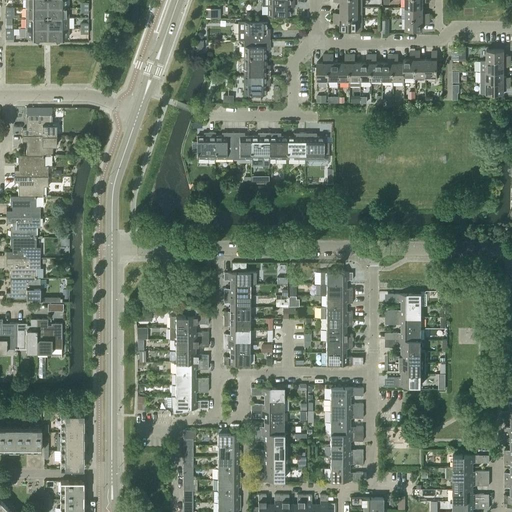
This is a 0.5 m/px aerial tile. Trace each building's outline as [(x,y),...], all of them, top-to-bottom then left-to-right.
[(293,0),(267,0),(268,15),(290,15),(290,4),(294,4),(293,0)] [(69,6),(47,6),(47,7),(47,17),(69,17),(69,6)] [(333,17),(362,17),(362,6),(341,6),(341,12),(334,12),(333,17)] [(47,7),(25,7),(25,17),(47,17),(47,7)] [(405,7),(405,17),(429,17),(430,12),(422,12),(422,7),(405,7)] [(220,17),(220,8),(205,8),(205,17),(220,17)] [(47,17),(25,17),(25,28),(47,28),(47,17)] [(69,17),(47,17),(47,28),(69,28),(69,17)] [(362,17),(333,17),(333,22),(340,22),(340,28),(355,29),(355,32),(362,32),(362,17)] [(429,17),(405,17),(405,29),(423,29),(423,23),(429,23),(429,17)] [(244,39),(270,39),(270,32),(266,32),(266,21),(244,21),(244,39)] [(47,28),(25,28),(25,36),(38,41),(39,39),(44,39),(47,39),(47,28)] [(69,28),(47,28),(47,39),(50,39),(55,39),(56,41),(69,36),(69,28)] [(244,39),(244,57),(266,57),(266,46),(270,46),(270,39),(244,39)] [(457,47),(453,47),(453,59),(453,60),(461,60),(462,60),(463,60),(464,59),(465,59),(465,58),(465,53),(457,53),(457,47)] [(486,60),(510,60),(510,54),(504,54),(504,49),(486,48),(486,60)] [(404,58),(404,81),(404,77),(415,77),(415,50),(410,50),(410,58),(404,58)] [(415,77),(426,77),(426,58),(420,58),(420,50),(415,50),(415,77)] [(426,58),(426,77),(437,77),(437,50),(431,50),(431,58),(426,58)] [(317,80),(328,80),(328,53),(323,53),(323,61),(317,61),(317,80)] [(328,80),(339,81),(339,61),(333,61),(333,53),(328,53),(328,80)] [(339,81),(350,81),(350,53),(345,53),(345,61),(339,61),(339,81)] [(350,53),(350,81),(350,85),(360,85),(360,81),(361,62),(355,62),(355,53),(350,53)] [(360,81),(371,81),(371,53),(366,53),(366,62),(361,62),(360,81)] [(371,81),(382,81),(382,61),(377,61),(377,53),(371,53),(371,81)] [(382,81),(393,81),(393,53),(388,53),(388,61),(382,61),(382,81)] [(393,81),(404,81),(404,58),(403,58),(403,62),(398,62),(398,53),(393,53),(393,81)] [(244,57),(244,76),(270,75),(270,68),(266,68),(266,57),(244,57)] [(480,70),(503,71),(504,65),(510,65),(510,60),(486,60),(480,60),(480,70)] [(480,70),(480,82),(510,81),(510,76),(503,76),(503,71),(480,70)] [(270,75),(244,76),(244,93),(266,93),(266,82),(270,82),(270,75)] [(510,81),(480,82),(480,92),(503,93),(503,87),(510,87),(510,81)] [(393,97),(382,97),(382,102),(382,103),(382,107),(393,107),(393,104),(393,97)] [(22,134),(56,134),(56,124),(52,124),(52,114),(26,114),(26,120),(28,120),(28,128),(22,128),(22,134)] [(196,158),(214,158),(215,135),(215,131),(208,131),(208,135),(196,135),(196,158)] [(214,158),(233,158),(233,131),(226,131),(226,135),(215,135),(214,158)] [(233,158),(251,158),(251,135),(240,135),(240,131),(233,131),(233,158)] [(286,157),(305,157),(305,131),(298,131),(298,135),(287,135),(286,157)] [(305,131),(305,157),(328,157),(328,142),(323,142),(323,136),(312,136),(312,131),(305,131)] [(251,158),(269,158),(269,132),(262,132),(262,135),(251,135),(251,158)] [(269,158),(286,157),(287,135),(276,135),(276,132),(269,132),(269,158)] [(56,134),(22,134),(22,141),(28,141),(28,148),(26,148),(26,154),(44,154),(52,154),(52,143),(56,143),(56,134)] [(14,175),(48,175),(48,164),(44,164),(44,154),(26,154),(18,154),(18,162),(20,162),(20,169),(14,169),(14,175)] [(48,175),(14,175),(14,181),(20,181),(20,189),(18,189),(18,195),(36,196),(44,195),(44,186),(48,186),(48,175)] [(6,216),(40,216),(40,204),(37,204),(36,196),(18,195),(9,195),(10,203),(11,203),(11,209),(6,210),(6,216)] [(40,216),(6,216),(6,222),(12,222),(12,229),(10,229),(10,237),(36,237),(36,227),(40,227),(40,216)] [(6,257),(40,257),(40,247),(36,247),(36,237),(10,237),(10,243),(12,243),(12,250),(6,250),(6,257)] [(40,257),(6,257),(6,263),(10,263),(10,278),(36,278),(36,267),(40,267),(40,257)] [(250,283),(256,283),(256,271),(224,271),(224,279),(232,279),(232,283),(250,283)] [(326,271),(326,283),(344,283),(344,279),(352,279),(352,271),(326,271)] [(40,288),(40,278),(36,278),(10,278),(10,284),(12,284),(12,291),(6,291),(6,298),(40,298),(40,288)] [(250,283),(232,283),(232,287),(224,287),(224,294),(250,294),(250,283)] [(326,294),(326,295),(352,295),(352,287),(344,287),(344,283),(326,283),(320,283),(320,294),(326,294)] [(403,304),(421,304),(421,293),(395,292),(395,300),(403,300),(403,304)] [(250,306),(250,294),(224,294),(224,302),(231,302),(231,306),(250,306)] [(326,295),(326,306),(344,306),(344,302),(352,302),(352,295),(326,295)] [(421,316),(421,304),(403,304),(403,308),(395,308),(395,316),(421,316)] [(250,317),(250,306),(231,306),(231,310),(224,310),(224,317),(250,317)] [(326,317),(352,317),(352,310),(344,310),(344,306),(326,306),(320,306),(320,317),(326,317)] [(136,320),(151,320),(151,312),(136,312),(136,320)] [(169,327),(175,327),(194,327),(194,323),(208,323),(208,315),(207,315),(194,315),(169,315),(169,327)] [(421,328),(421,316),(395,316),(395,323),(403,323),(403,327),(421,328)] [(0,317),(0,351),(7,352),(7,347),(16,347),(16,321),(10,321),(10,324),(2,324),(2,318),(0,317)] [(250,328),(250,317),(224,317),(224,325),(231,325),(231,328),(250,328)] [(326,317),(326,329),(344,329),(344,325),(352,325),(352,317),(326,317)] [(37,351),(36,318),(30,318),(30,324),(24,324),(24,321),(16,321),(16,347),(26,347),(26,351),(37,351)] [(36,318),(37,351),(47,351),(47,347),(62,347),(62,321),(54,321),(54,323),(47,323),(47,318),(36,318)] [(175,327),(169,327),(169,338),(175,338),(208,338),(208,331),(194,331),(194,327),(175,327)] [(421,339),(421,328),(403,327),(403,331),(395,331),(395,339),(421,339)] [(249,340),(250,328),(231,328),(231,333),(223,333),(223,340),(249,340)] [(326,329),(326,340),(352,340),(352,333),(344,333),(344,329),(326,329)] [(208,345),(208,338),(175,338),(175,350),(194,349),(194,345),(208,345)] [(421,349),(421,339),(395,339),(395,346),(403,346),(403,350),(425,350),(425,349),(421,349)] [(249,351),(249,340),(223,340),(223,347),(231,347),(231,351),(249,351)] [(352,340),(326,340),(326,351),(344,351),(344,347),(352,347),(352,340)] [(271,343),(261,343),(261,351),(271,351),(271,343)] [(194,353),(194,349),(175,350),(175,361),(208,361),(208,353),(194,353)] [(425,362),(425,350),(403,350),(403,354),(395,354),(395,361),(425,362)] [(249,364),(249,351),(231,351),(231,355),(223,355),(223,363),(249,364)] [(344,351),(326,351),(320,351),(320,363),(321,363),(325,363),(352,363),(352,355),(344,355),(344,351)] [(208,368),(208,361),(175,361),(175,372),(194,372),(194,368),(208,368)] [(425,362),(395,361),(395,369),(403,369),(403,373),(421,373),(425,373),(425,362)] [(194,376),(194,372),(175,372),(175,384),(208,384),(208,376),(194,376)] [(421,385),(421,373),(403,373),(403,377),(388,377),(388,385),(421,385)] [(175,384),(175,395),(194,395),(194,391),(208,391),(208,384),(175,384)] [(265,395),(265,398),(284,399),(284,386),(251,386),(251,395),(265,395)] [(330,387),(330,398),(348,398),(348,394),(363,394),(363,387),(330,387)] [(194,399),(194,395),(175,395),(170,395),(170,397),(173,412),(188,411),(188,407),(208,407),(208,399),(194,399)] [(284,410),(284,399),(265,398),(265,402),(251,402),(251,410),(284,410)] [(348,398),(330,398),(330,410),(363,410),(363,402),(348,402),(348,398)] [(284,421),(284,410),(251,410),(251,417),(266,417),(266,421),(284,421)] [(330,421),(348,421),(348,417),(363,417),(363,410),(330,410),(330,421)] [(60,413),(60,431),(83,431),(83,427),(83,418),(83,413),(60,413)] [(255,425),(255,433),(284,432),(284,421),(266,421),(266,425),(255,425)] [(348,421),(330,421),(330,432),(363,433),(363,425),(348,425),(348,421)] [(18,450),(22,450),(22,427),(4,427),(4,450),(8,450),(8,451),(18,451),(18,450)] [(22,427),(22,450),(26,450),(26,451),(36,451),(36,450),(41,450),(41,427),(22,427)] [(60,431),(60,449),(83,449),(83,445),(83,436),(83,431),(60,431)] [(217,432),(217,444),(236,445),(236,441),(240,441),(240,432),(217,432)] [(266,440),(266,444),(284,444),(284,432),(255,433),(255,440),(266,440)] [(363,433),(330,432),(330,444),(348,444),(348,440),(363,440),(363,433)] [(183,437),(183,451),(193,452),(193,437),(192,437),(183,437)] [(217,444),(217,456),(240,456),(240,448),(236,448),(236,445),(217,444)] [(284,455),(284,444),(266,444),(266,448),(255,448),(255,455),(284,455)] [(348,444),(330,444),(330,455),(363,455),(363,448),(348,448),(348,444)] [(83,449),(60,449),(60,468),(83,468),(83,463),(83,454),(83,449)] [(452,466),(471,466),(471,462),(489,462),(489,454),(452,454),(452,466)] [(266,463),(266,467),(284,467),(284,455),(255,455),(255,463),(266,463)] [(363,455),(330,455),(330,467),(349,467),(349,463),(363,463),(363,455)] [(217,456),(217,467),(236,467),(236,463),(240,463),(240,456),(217,456)] [(471,466),(452,466),(446,466),(446,478),(452,478),(489,478),(489,470),(471,470),(471,466)] [(217,467),(217,478),(240,479),(240,471),(236,471),(236,467),(217,467)] [(284,467),(266,467),(266,471),(255,471),(255,479),(284,479),(284,467)] [(349,471),(349,467),(330,467),(330,469),(324,469),(324,477),(326,479),(330,479),(363,479),(363,471),(349,471)] [(217,478),(217,490),(236,490),(236,486),(240,486),(240,479),(217,478)] [(452,489),(471,489),(471,485),(489,485),(489,478),(452,478),(452,489)] [(60,480),(60,499),(83,499),(83,494),(83,485),(83,480),(60,480)] [(471,489),(452,489),(452,500),(489,500),(489,493),(471,493),(471,489)] [(217,490),(217,501),(240,501),(240,494),(236,494),(236,490),(217,490)] [(257,511),(269,511),(270,504),(266,504),(266,493),(258,493),(257,511)] [(274,504),(270,504),(269,511),(281,511),(281,493),(274,493),(274,504)] [(288,494),(281,493),(281,511),(292,511),(292,504),(288,504),(288,494)] [(292,511),(303,511),(304,494),(297,494),(297,504),(292,504),(292,511)] [(303,511),(315,511),(315,504),(311,504),(311,494),(304,494),(303,511)] [(319,504),(315,504),(315,511),(334,511),(334,502),(327,502),(327,494),(326,494),(319,494),(319,504)] [(365,504),(365,509),(383,509),(383,497),(350,497),(350,504),(365,504)] [(60,499),(59,511),(83,511),(83,503),(83,499),(60,499)] [(0,511),(7,511),(10,510),(7,507),(0,500),(0,511)] [(452,511),(471,511),(471,508),(479,508),(489,508),(489,500),(452,500),(452,511)] [(217,501),(217,511),(235,511),(236,509),(240,509),(240,501),(217,501)]
